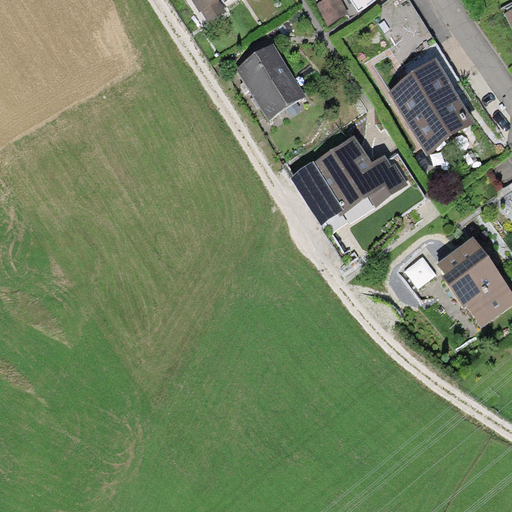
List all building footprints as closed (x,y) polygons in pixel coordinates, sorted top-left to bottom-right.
[(191,0),(199,11),(201,9),(209,21),(226,10),(219,0),(191,0)] [(342,0),(326,0),(318,4),(332,33),(353,24),(342,0)] [(351,0),(358,10),(373,0),(351,0)] [(406,0),(392,0),(373,13),(406,63),(435,44),(406,0)] [(249,88),(269,119),(306,96),(274,45),(236,68),(249,88)] [(455,91),(436,62),(409,80),(388,93),(427,155),(476,123),(455,91)] [(373,165),(356,139),(292,180),(322,227),(338,216),(340,219),(370,200),(376,209),(410,187),(396,166),(392,168),(385,157),(373,165)] [(511,307),(511,294),(473,239),(436,266),(481,329),(511,307)]
